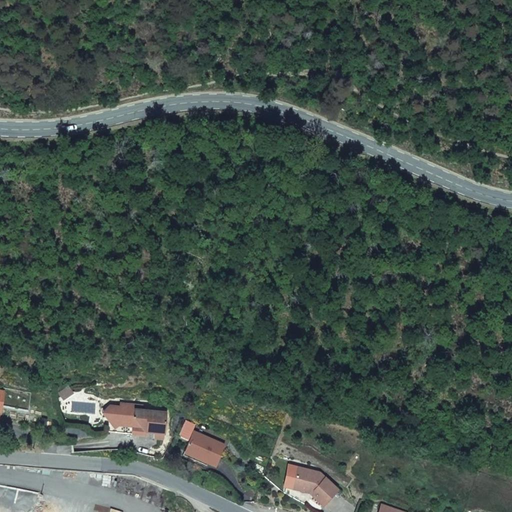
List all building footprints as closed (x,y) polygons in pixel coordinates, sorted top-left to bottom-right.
[(132,404),(117,403),(116,407),(106,406),(105,420),(115,421),(115,425),(130,426),(134,422),(142,431),(151,432),(160,433),(163,412),(131,409),(132,404)] [(105,420),(103,431),(112,432),(112,427),(115,425),(115,421),(105,420)] [(112,432),(142,435),(142,431),(134,422),(130,426),(115,425),(112,427),(112,432)] [(198,459),(207,463),(215,466),(224,446),(192,432),(184,450),(199,457),(198,459)] [(199,457),(184,450),(183,452),(182,455),(206,466),(207,463),(198,459),(199,457)] [(13,476),(89,489),(115,493),(118,475),(14,466),(13,476)] [(319,473),(297,467),(292,485),(301,487),(301,491),(309,493),(310,490),(313,491),(312,496),(322,506),(337,490),(319,473)] [(127,496),(141,500),(166,511),(173,493),(146,481),(140,478),(130,476),(124,475),(118,475),(115,493),(127,496)]
